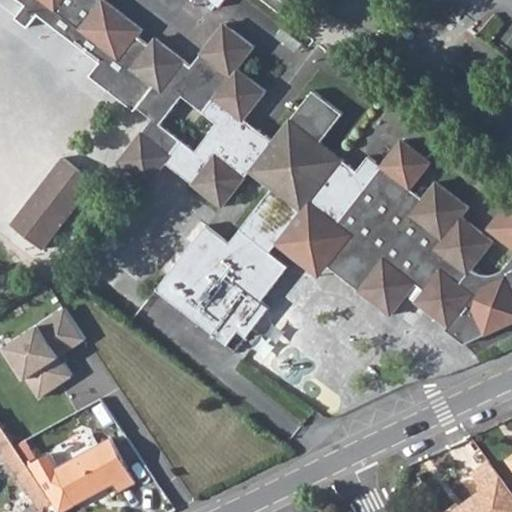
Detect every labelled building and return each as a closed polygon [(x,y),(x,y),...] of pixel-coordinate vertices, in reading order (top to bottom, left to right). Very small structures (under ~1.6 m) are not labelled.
[(222,207),(250,172),(273,189),(228,245),(206,229),(156,291),(226,345),(237,332),(245,338),(268,309),(259,303),(287,268),(269,254),(276,245),(309,203),(351,236),(327,266),(390,315),(416,284),(425,291),(417,302),(448,326),(445,330),(464,345),(511,321),(511,196),(490,224),(492,233),(511,249),(511,257),(505,266),(499,271),(488,276),(478,275),(469,271),(491,242),(460,218),(468,208),(436,184),(423,201),(410,191),(430,165),(400,142),(380,168),(367,158),(356,172),(320,144),(341,114),(312,92),(273,142),(259,131),(252,139),(236,127),(242,119),(264,92),(235,69),(252,48),(224,26),(190,68),(155,41),(147,49),(134,40),(140,32),(102,2),(102,0),(17,0),(26,7),(16,20),(28,29),(38,16),(99,64),(90,77),(134,111),(137,108),(152,120),(119,162),(148,184),(166,163),(222,207)] [(242,119),(236,127),(252,139),(259,131),(242,119)] [(9,225),(42,250),(95,183),(63,159),(9,225)] [(309,203),(276,245),(318,278),(327,266),(351,236),(309,203)] [(63,309),(0,347),(0,348),(34,403),(74,379),(60,356),(83,341),(63,309)] [(0,426),(0,449),(41,511),(39,511),(59,511),(30,468),(1,425),(0,426)] [(30,468),(59,511),(63,511),(113,485),(119,493),(136,483),(112,440),(59,470),(51,456),(30,468)] [(511,511),(511,491),(506,483),(488,496),(487,493),(461,511),(511,511)]
